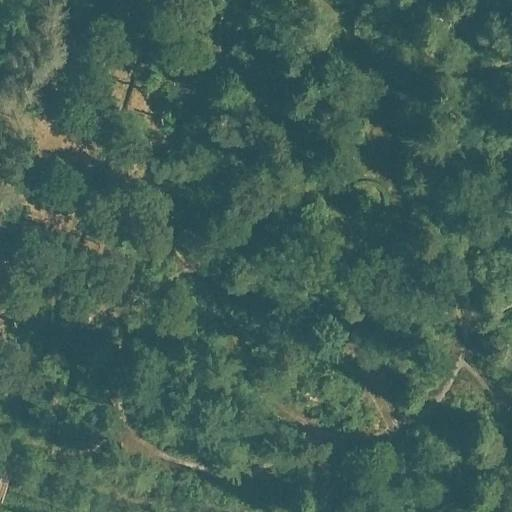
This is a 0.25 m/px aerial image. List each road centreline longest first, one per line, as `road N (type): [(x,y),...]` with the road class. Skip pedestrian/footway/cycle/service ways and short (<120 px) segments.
road 1 (track): [(36,459),(177,0)]
road 2 (track): [(36,459),(194,511)]
